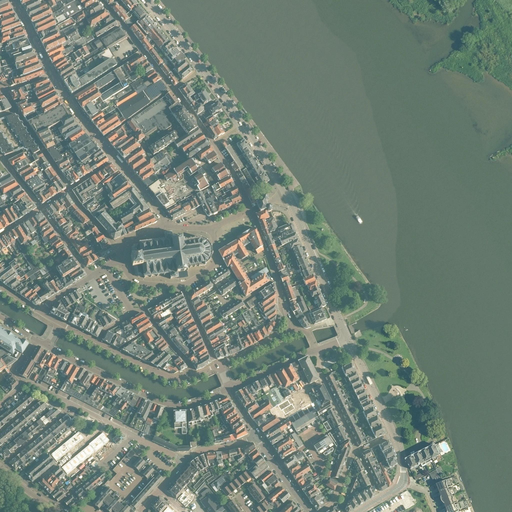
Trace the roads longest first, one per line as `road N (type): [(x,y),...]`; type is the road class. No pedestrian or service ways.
road 1 (tertiary): [(285,194),(147,0)]
road 2 (unclassified): [(229,388),(179,406),(45,345)]
road 3 (residential): [(100,0),(223,158)]
road 4 (residential): [(3,91),(71,196),(121,248)]
road 5 (tertiary): [(347,338),(285,194)]
road 6 (residential): [(91,276),(0,155)]
road 7 (residential): [(290,328),(248,211)]
